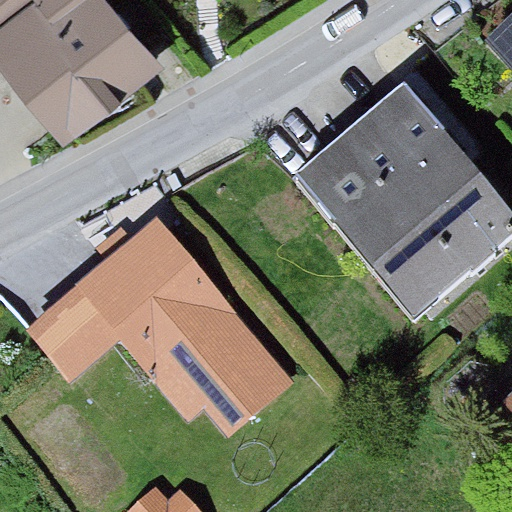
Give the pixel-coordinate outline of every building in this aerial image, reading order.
[(0,0),(0,46),(16,68),(108,0),(0,0)] [(172,71),(119,0),(108,0),(16,68),(72,144),(172,71)] [(511,45),(502,55),(511,66),(511,45)] [(511,211),(418,100),(311,189),(424,322),(511,248),(511,211)] [(301,392),(164,236),(43,341),(76,379),(114,346),(192,436),(209,421),(234,449),(301,392)] [(70,413),(43,435),(89,491),(117,469),(70,413)] [(147,511),(200,511),(176,486),(147,511)]
